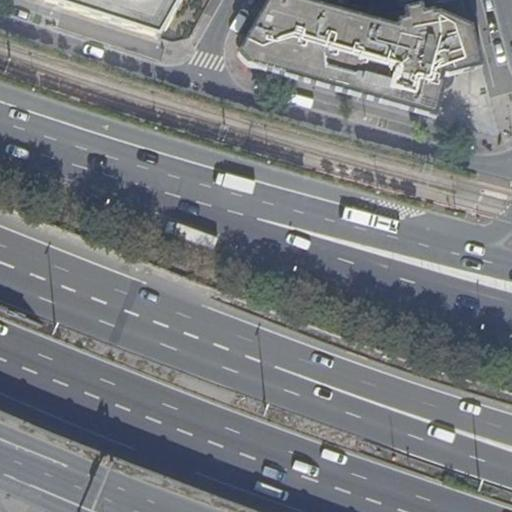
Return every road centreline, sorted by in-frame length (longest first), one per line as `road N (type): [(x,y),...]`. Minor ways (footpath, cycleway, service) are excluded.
road 1 (motorway): [(0,352),(439,511)]
road 2 (motorway): [(394,412),(0,263)]
road 3 (residential): [(511,173),(197,84)]
road 4 (primary): [(511,310),(290,245),(254,201)]
road 5 (primary): [(254,201),(0,121)]
road 6 (primary): [(457,254),(254,201)]
road 7 (residential): [(197,84),(0,12)]
road 8 (motorway): [(511,457),(394,412)]
road 9 (primary): [(0,463),(115,511)]
road 10 (motorway): [(511,438),(394,412)]
